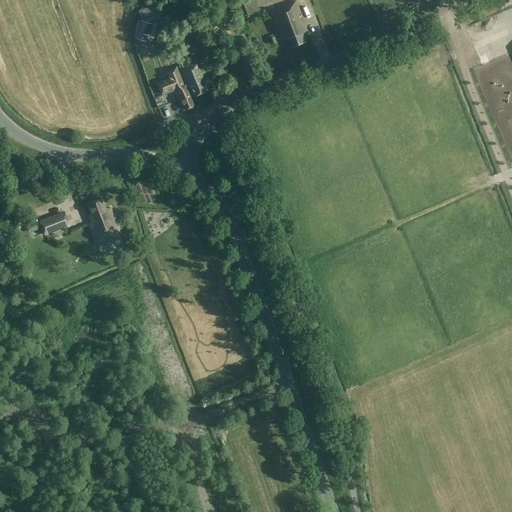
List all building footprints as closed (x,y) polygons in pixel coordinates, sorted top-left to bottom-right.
[(253,0),(249,0),(241,3),(246,16),(257,12),(253,0)] [(287,39),(290,47),(305,41),(302,33),(306,31),(295,1),(270,10),(281,41),(287,39)] [(145,42),(147,35),(149,36),(153,24),(141,21),(137,32),(139,33),(137,40),(145,42)] [(173,47),(180,43),(177,37),(169,41),(173,47)] [(175,52),(177,58),(178,58),(182,66),(178,67),(187,87),(189,86),(193,97),(207,91),(200,74),(205,72),(199,59),(189,63),(186,54),(188,53),(186,47),(175,52)] [(226,61),(228,67),(236,64),(234,58),(226,61)] [(162,95),(174,90),(181,107),(183,106),(185,110),(194,106),(185,85),(184,86),(176,67),(166,71),(169,78),(157,84),(162,95)] [(120,235),(110,208),(105,210),(101,198),(87,204),(94,222),(88,224),(96,244),(120,235)] [(64,213),(41,222),(45,234),(69,225),(64,213)]
